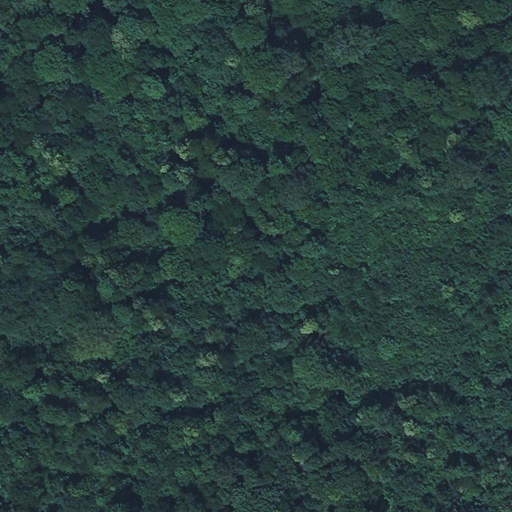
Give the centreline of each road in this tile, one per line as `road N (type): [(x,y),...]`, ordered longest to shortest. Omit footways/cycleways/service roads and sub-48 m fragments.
road 1 (track): [(386,511),(178,0)]
road 2 (track): [(0,252),(239,146)]
